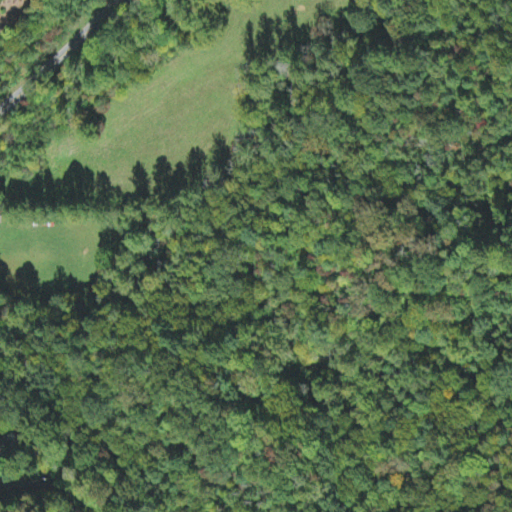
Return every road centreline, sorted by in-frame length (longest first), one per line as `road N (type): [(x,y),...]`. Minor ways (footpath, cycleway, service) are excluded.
road 1 (residential): [(0,450),(245,282)]
road 2 (residential): [(124,0),(0,112)]
